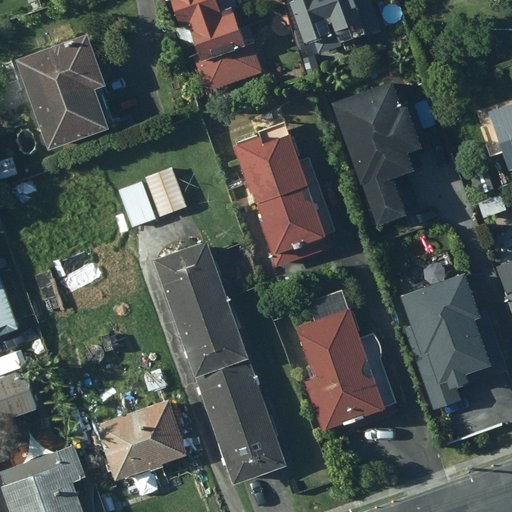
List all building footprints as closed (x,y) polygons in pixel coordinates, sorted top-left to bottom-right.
[(202,91),(257,70),(246,39),(237,42),(223,5),(214,9),(210,0),(164,0),(174,25),(180,23),(193,59),(191,60),(202,91)] [(378,30),(366,0),(279,0),(295,40),(306,37),(312,55),(378,30)] [(95,81),(77,32),(8,57),(39,144),(96,124),(83,85),(95,81)] [(390,85),(327,108),(371,230),(422,212),(404,163),(427,155),(410,108),(399,112),(390,85)] [(511,99),(483,109),(503,167),(511,164),(511,99)] [(253,132),(225,141),(241,191),(245,190),(254,217),(250,218),(266,265),(326,245),(321,231),(328,229),(303,155),(292,158),(279,120),(252,129),(253,132)] [(8,155),(0,157),(0,178),(15,174),(8,155)] [(169,168),(142,177),(156,215),(182,205),(169,168)] [(151,219),(138,181),(114,189),(127,227),(151,219)] [(499,194),(474,202),(478,216),(504,209),(499,194)] [(149,259),(171,320),(223,302),(201,241),(149,259)] [(460,276),(393,299),(432,410),(456,401),(452,390),(502,373),(481,314),(474,317),(460,276)] [(0,332),(12,328),(0,294),(0,332)] [(171,320),(193,382),(245,363),(223,302),(171,320)] [(375,406),(342,308),(290,325),(308,375),(298,378),(316,429),(375,406)] [(211,434),(263,416),(245,363),(193,382),(211,434)] [(19,369),(0,375),(0,421),(33,409),(19,369)] [(182,454),(163,399),(91,424),(110,478),(182,454)] [(230,487),(281,469),(263,416),(211,434),(230,487)] [(75,511),(67,488),(82,483),(69,444),(50,451),(0,467),(0,501),(3,511),(75,511)]
